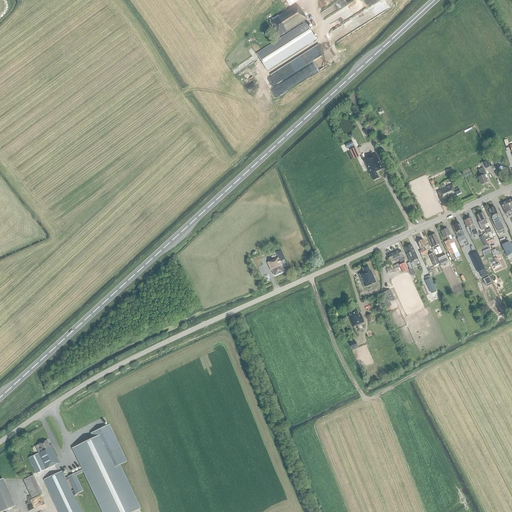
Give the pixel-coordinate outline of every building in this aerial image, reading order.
[(303,24),(256,54),(267,71),(316,39),(305,22),(305,23),(304,21),(307,19),(300,8),(299,8),(296,4),(269,21),(279,37),(302,22),(303,24)] [(282,61),(283,64),(302,54),(300,51),(282,61)] [(371,126),(369,122),(365,125),(371,134),(375,132),(371,126)] [(350,150),(354,160),(360,157),(356,148),(350,150)] [(370,174),(373,181),(379,179),(376,172),(383,169),(376,154),(363,160),(370,175),(370,174)] [(486,169),(491,166),(489,160),(483,162),(486,169)] [(478,177),(481,185),(487,182),(484,175),(486,174),(483,167),(478,170),(481,176),(478,177)] [(446,187),(437,191),(442,203),(454,197),(454,196),(461,193),(459,188),(455,190),(452,185),(446,188),(446,187)] [(506,201),(500,204),(505,215),(511,212),(506,201)] [(487,210),(491,217),(492,216),(492,218),(491,218),(494,225),(500,222),(496,214),(497,214),(494,207),(487,210)] [(486,219),(482,212),(476,215),(479,222),(478,223),(482,231),(486,229),(484,225),(487,223),(486,219)] [(464,221),(467,227),(469,227),(474,237),(478,235),(475,228),(473,225),(470,218),(464,221)] [(455,233),(457,232),(461,239),(465,237),(463,234),(462,235),(460,231),(462,230),(459,223),(452,226),(455,233)] [(443,238),(446,237),(447,241),(444,242),(450,255),(458,252),(452,239),(450,240),(448,236),(450,235),(447,229),(440,232),(443,238)] [(428,237),(431,243),(433,247),(436,245),(439,244),(437,240),(434,234),(428,237)] [(479,238),(484,247),(488,245),(483,236),(479,238)] [(416,242),(420,251),(419,252),(421,255),(427,253),(425,249),(424,250),(423,247),(425,246),(423,240),(416,242)] [(511,253),(511,248),(509,242),(501,245),(507,256),(511,253)] [(407,254),(410,262),(418,259),(411,245),(405,248),(408,254),(407,254)] [(390,263),(394,261),(398,259),(400,263),(398,264),(402,273),(407,270),(403,262),(405,261),(403,257),(402,257),(399,250),(387,256),(390,263)] [(429,255),(431,261),(434,267),(439,264),(434,253),(429,255)] [(446,258),(444,253),(437,257),(439,261),(446,258)] [(477,253),(470,256),(478,273),(485,270),(477,253)] [(272,270),(274,276),(284,272),(281,266),(282,266),(280,262),(282,261),(283,264),(287,262),(284,255),(267,263),(270,271),(272,270)] [(409,270),(412,276),(415,275),(410,263),(407,264),(410,270),(409,270)] [(359,275),(364,288),(376,283),(371,271),(373,270),(371,265),(369,264),(368,265),(368,266),(362,268),(364,273),(359,275)] [(465,272),(461,274),(466,285),(470,283),(465,272)] [(431,294),(436,291),(432,282),(430,278),(426,280),(425,281),(431,294)] [(383,294),(387,304),(395,300),(390,290),(383,294)] [(348,317),(353,328),(364,323),(361,315),(359,316),(357,310),(349,313),(350,316),(348,317)] [(94,438),(73,448),(103,511),(132,511),(139,509),(118,465),(125,462),(108,425),(92,433),(94,438)] [(29,458),(36,474),(59,463),(52,446),(51,446),(48,441),(36,447),(39,454),(29,458)] [(80,511),(74,497),(83,493),(81,489),(79,482),(74,475),(66,479),(63,472),(44,480),(58,511),(80,511)] [(42,493),(34,475),(24,480),(32,498),(42,493)] [(0,479),(0,511),(14,506),(3,479),(0,479)]
